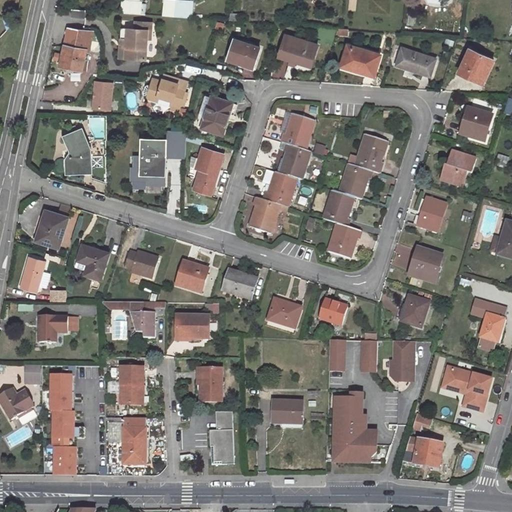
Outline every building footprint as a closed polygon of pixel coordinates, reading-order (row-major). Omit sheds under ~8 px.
[(120,12),(145,14),(146,10),(141,10),(142,2),(122,0),(120,12)] [(174,16),(175,0),(165,0),(164,15),(174,16)] [(192,1),(176,0),(175,0),(174,16),(190,17),(192,1)] [(72,16),(85,17),(85,9),(73,8),(72,16)] [(126,57),(128,27),(121,27),(119,57),(126,57)] [(135,28),(128,27),(126,57),(146,59),(147,38),(151,38),(151,29),(135,28)] [(69,29),(60,66),(67,67),(67,71),(73,72),(74,69),(82,70),(86,51),(88,51),(93,31),(69,29)] [(289,63),(295,64),(297,58),(312,63),(318,44),(286,35),(279,56),(290,59),(289,63)] [(228,59),(253,67),(260,47),(235,39),(228,59)] [(342,62),(358,68),(357,70),(373,75),(380,55),(348,44),(342,62)] [(435,59),(401,48),(396,65),(407,69),(408,65),(412,67),(411,70),(429,76),(435,59)] [(469,49),(458,73),(469,77),(471,73),(485,79),(493,59),(469,49)] [(341,67),(356,72),(357,70),(358,68),(342,62),(341,67)] [(155,79),(164,82),(165,80),(179,84),(179,87),(186,89),(187,86),(188,81),(157,72),(155,79)] [(469,77),(483,83),(485,79),(471,73),(469,77)] [(150,100),(172,107),(173,104),(181,107),(186,89),(179,87),(179,84),(165,80),(164,82),(155,79),(149,98),(151,98),(150,100)] [(202,128),(223,134),(229,114),(234,116),(237,105),(206,95),(200,115),(205,117),(202,128)] [(84,98),(82,112),(94,114),(96,100),(84,98)] [(470,109),(462,135),(485,142),(493,115),(470,109)] [(293,114),(286,136),(284,136),(281,143),(306,151),(315,121),(293,114)] [(73,153),(73,155),(71,155),(70,157),(70,168),(91,168),(91,156),(104,155),(104,139),(95,139),(93,139),(88,143),(83,129),(64,136),(71,153),(73,153)] [(186,157),(187,131),(173,131),(173,157),(186,157)] [(366,135),(358,157),(353,156),(350,165),(372,172),(379,174),(382,165),(380,164),(387,141),(366,135)] [(146,157),(145,169),(147,173),(147,184),(164,184),(166,140),(143,139),(142,156),(146,157)] [(276,172),(298,179),(302,181),(311,152),(306,151),(281,143),(279,150),(286,152),(283,160),(281,159),(276,172)] [(211,194),(224,154),(203,148),(199,158),(192,155),(191,165),(200,169),(194,188),(211,194)] [(449,163),(447,168),(444,167),(441,178),(463,186),(468,171),(472,172),(477,158),(452,151),(449,163)] [(361,200),(368,179),(370,179),(372,172),(350,165),(348,164),(339,193),(354,198),(361,200)] [(288,208),(298,179),(276,172),(267,169),(263,182),(270,185),(268,193),(266,193),(263,200),(288,208)] [(332,190),(323,219),(338,224),(347,227),(349,219),(347,218),(354,198),(339,193),(332,190)] [(257,205),(250,227),(272,234),(280,211),(287,213),(288,208),(263,200),(256,198),(254,204),(257,205)] [(427,198),(422,214),(420,213),(417,224),(438,231),(447,204),(427,198)] [(67,217),(71,206),(61,203),(58,214),(67,217)] [(46,211),(36,240),(58,248),(67,217),(58,214),(46,211)] [(511,222),(507,221),(498,254),(511,258),(511,222)] [(338,224),(328,252),(350,259),(357,237),(359,238),(361,231),(347,227),(338,224)] [(101,280),(109,253),(82,244),(77,261),(88,264),(84,275),(101,280)] [(419,249),(411,274),(434,281),(442,256),(419,249)] [(152,279),(158,258),(138,252),(137,254),(130,252),(125,268),(132,270),(131,272),(152,279)] [(30,257),(21,287),(37,292),(39,285),(42,275),(46,262),(30,257)] [(200,267),(185,262),(183,265),(199,270),(200,267)] [(177,285),(202,293),(209,269),(200,267),(199,270),(183,265),(177,285)] [(223,291),(251,300),(258,279),(230,270),(223,291)] [(51,292),(51,302),(66,302),(66,292),(51,292)] [(422,327),(430,302),(410,296),(407,306),(408,306),(404,322),(422,327)] [(269,319),(296,328),(302,308),(276,300),(269,319)] [(320,318),(342,325),(348,307),(325,300),(320,318)] [(477,300),(473,313),(487,318),(491,304),(477,300)] [(129,310),(122,302),(104,302),(113,310),(129,310)] [(129,310),(131,313),(136,332),(144,332),(144,338),(155,338),(155,313),(142,313),(142,303),(122,302),(129,310)] [(155,313),(155,309),(144,309),(144,303),(142,303),(142,313),(155,313)] [(505,319),(508,309),(491,304),(487,318),(482,337),(496,341),(499,342),(506,319),(505,319)] [(191,339),(210,339),(210,317),(178,316),(177,336),(191,336),(191,339)] [(40,317),(40,343),(57,343),(57,332),(68,332),(68,331),(68,319),(68,317),(40,317)] [(77,331),(76,319),(68,319),(68,331),(77,331)] [(496,341),(482,337),(478,347),(493,351),(496,341)] [(345,370),(346,339),(331,339),(330,369),(345,370)] [(377,371),(378,340),(363,340),(362,370),(377,371)] [(415,365),(415,340),(395,340),(395,360),(392,360),(392,375),(396,380),(411,380),(411,365),(415,365)] [(446,365),(442,389),(465,394),(463,408),(488,412),(495,374),(446,365)] [(25,381),(42,382),(42,381),(42,366),(26,366),(25,381)] [(144,386),(144,368),(122,368),(121,404),(141,404),(141,386),(144,386)] [(222,402),(222,368),(204,368),(203,384),(201,384),(201,402),(222,402)] [(71,377),(48,376),(47,412),(50,412),(70,413),(71,377)] [(0,396),(0,400),(11,420),(26,412),(34,407),(25,391),(17,396),(13,389),(0,396)] [(363,416),(363,398),(352,398),(336,397),(334,453),(361,454),(361,457),(371,457),(377,452),(377,431),(366,431),(367,416),(363,416)] [(281,428),(303,428),(304,403),(273,402),(273,423),(281,423),(281,428)] [(70,413),(50,412),(50,441),(68,441),(72,441),(73,413),(70,413)] [(432,419),(418,415),(413,429),(421,431),(422,427),(430,429),(432,419)] [(235,464),(233,416),(217,416),(217,431),(211,431),(212,465),(235,464)] [(147,449),(147,429),(125,429),(124,465),(144,465),(144,449),(147,449)] [(417,452),(419,440),(410,438),(406,451),(417,452)] [(439,468),(444,444),(419,440),(417,452),(406,451),(403,462),(439,468)] [(68,441),(50,441),(49,449),(51,449),(68,450),(68,441)] [(68,450),(51,449),(51,476),(74,477),(75,450),(68,450)] [(371,462),(371,457),(361,457),(361,454),(334,453),(334,461),(371,462)]
